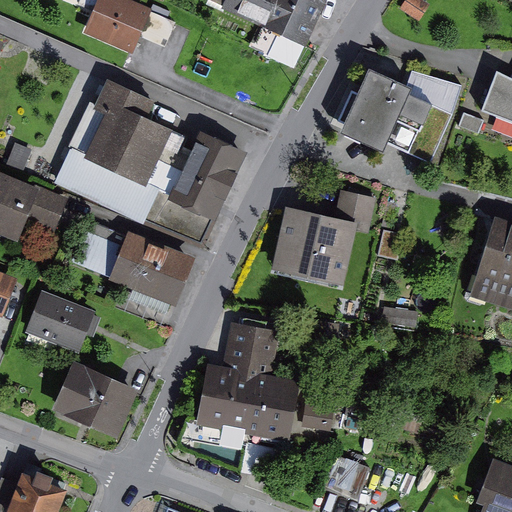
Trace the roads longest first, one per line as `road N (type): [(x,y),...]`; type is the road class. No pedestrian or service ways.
road 1 (residential): [(133,472),(293,129),(371,0)]
road 2 (unknown): [(75,188),(235,251)]
road 3 (residential): [(0,422),(133,472)]
